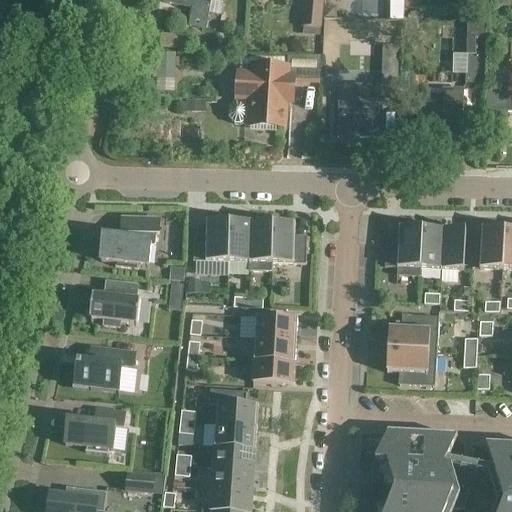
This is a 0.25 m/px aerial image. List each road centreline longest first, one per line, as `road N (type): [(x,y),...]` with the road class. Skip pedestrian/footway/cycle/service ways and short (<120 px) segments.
road 1 (unclassified): [(0,510),(69,177)]
road 2 (residential): [(352,186),(69,177)]
road 3 (residential): [(338,418),(352,186)]
road 4 (unclassified): [(69,177),(105,0)]
road 5 (residential): [(338,418),(511,430)]
road 6 (residential): [(511,190),(352,186)]
